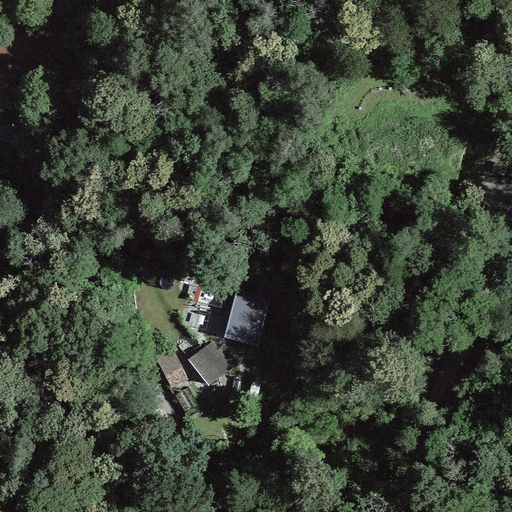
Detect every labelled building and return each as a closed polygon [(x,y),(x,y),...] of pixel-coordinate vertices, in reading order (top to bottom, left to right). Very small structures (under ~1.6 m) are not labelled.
[(32,25),(0,44),(0,88),(3,94),(55,64),(32,25)] [(455,88),(374,65),(361,123),(442,144),(455,88)] [(269,301),(237,292),(224,337),(256,347),(269,301)] [(232,367),(211,341),(188,359),(208,385),(232,367)] [(172,348),(155,356),(170,388),(187,380),(172,348)]
